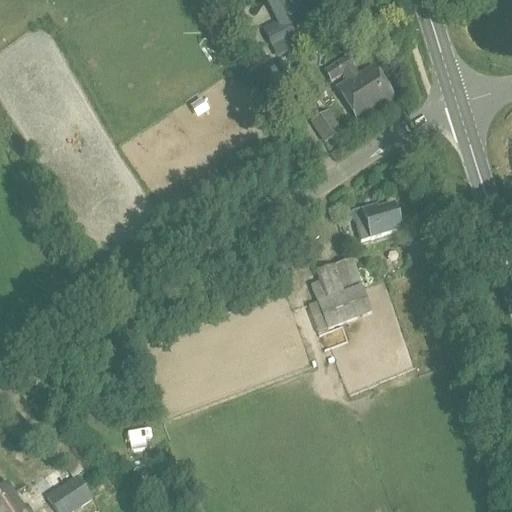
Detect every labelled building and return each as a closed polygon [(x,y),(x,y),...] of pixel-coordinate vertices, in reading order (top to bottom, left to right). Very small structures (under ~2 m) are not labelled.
[(340,0),(314,0),(319,15),(343,7),(340,0)] [(261,31),(271,49),(305,32),(295,14),(261,31)] [(355,69),(349,58),(329,71),(336,81),(355,69)] [(346,83),(339,88),(360,121),(393,100),(372,67),(357,77),(353,72),(343,78),(346,83)] [(324,144),(340,135),(327,114),(311,123),(324,144)] [(360,245),(370,242),(399,233),(391,208),(376,212),(375,209),(362,213),(361,212),(351,215),(360,245)] [(318,337),(372,316),(361,287),(352,261),(314,274),(319,284),(309,288),(316,305),(307,308),(318,337)] [(75,511),(92,501),(76,479),(46,499),(55,511),(75,511)] [(27,511),(25,509),(22,511),(6,488),(0,491),(0,511),(27,511)]
